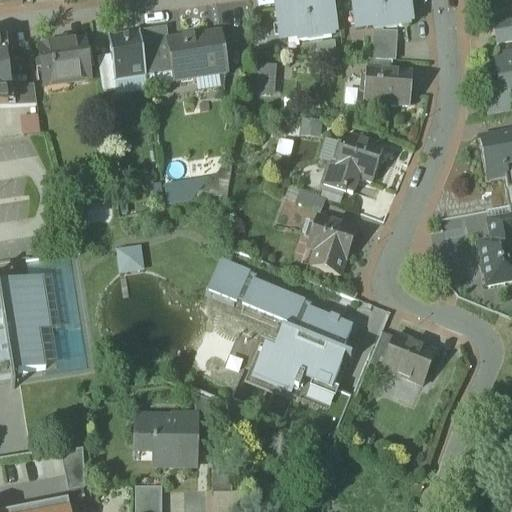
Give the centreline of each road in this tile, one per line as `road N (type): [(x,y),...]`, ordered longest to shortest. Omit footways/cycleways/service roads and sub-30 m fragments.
road 1 (residential): [(446,0),(444,114),(399,249),(412,286),(479,320),(484,348),(421,511)]
road 2 (residential): [(200,0),(0,28)]
